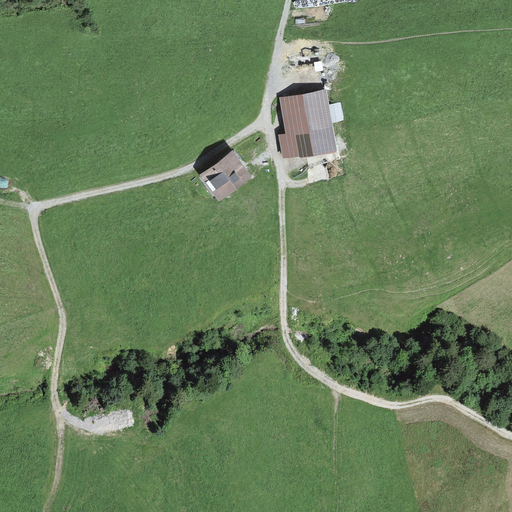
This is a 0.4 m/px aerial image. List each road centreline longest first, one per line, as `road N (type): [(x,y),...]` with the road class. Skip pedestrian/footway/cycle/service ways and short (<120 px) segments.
road 1 (track): [(260,125),(282,182),(292,347),(332,382),(388,403),(443,394),(511,432)]
road 2 (track): [(48,511),(60,480),(54,378),(61,312),(30,203)]
road 3 (unclassified): [(0,199),(54,203),(167,182),(260,125)]
road 4 (track): [(283,283),(322,304),(399,290),(511,239)]
road 5 (track): [(260,125),(282,0)]
